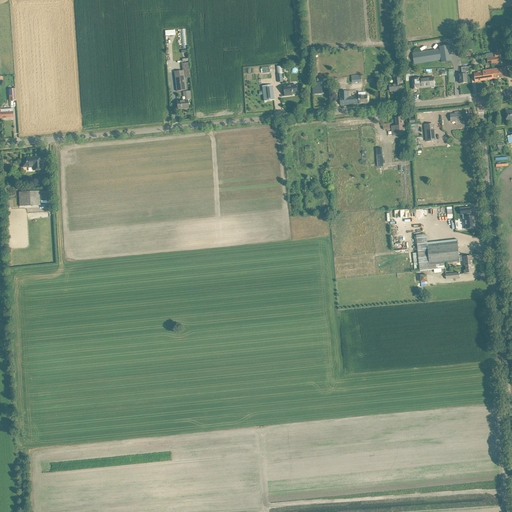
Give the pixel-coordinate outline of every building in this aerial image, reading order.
[(439,49),(412,53),(414,64),(441,60),(442,63),(452,61),(449,45),(439,47),(439,49)] [(490,58),(487,59),(488,64),(500,62),(499,57),(500,57),(499,52),(498,52),(494,53),(495,58),(490,58)] [(468,72),(468,67),(462,68),(462,75),(460,75),(460,83),(467,83),(466,72),(468,72)] [(506,67),(501,68),(493,69),(494,79),(508,77),(506,67)] [(486,80),(494,79),(493,69),(484,71),(486,80)] [(183,71),(175,72),(177,91),(185,90),(183,71)] [(486,80),(484,71),(481,71),(482,72),(474,74),(475,82),(486,80)] [(352,83),(362,82),(361,75),(351,76),(352,83)] [(389,85),(390,86),(390,91),(401,90),(400,84),(400,83),(400,78),(394,78),(394,85),(389,85)] [(434,83),(434,78),(422,79),(422,83),(416,83),(416,80),(412,81),(413,89),(417,89),(417,87),(431,86),(431,83),(434,83)] [(312,84),(312,95),(323,95),(323,84),(312,84)] [(265,101),(276,100),(274,85),(263,86),(265,101)] [(297,94),(296,85),(284,86),(285,96),(290,96),(290,95),(297,94)] [(186,101),(177,101),(177,109),(188,108),(188,100),(191,99),(190,91),(186,91),(186,101)] [(351,91),(349,91),(340,91),(340,105),(368,103),(368,95),(351,97),(351,91)] [(1,108),(0,108),(1,113),(1,118),(13,118),(13,109),(8,109),(8,110),(1,110),(1,108)] [(402,128),(401,117),(396,118),(397,126),(392,126),(392,129),(402,128)] [(433,123),(424,124),(426,141),(435,140),(433,123)] [(23,167),(28,167),(28,168),(33,167),(33,171),(42,170),(41,157),(35,157),(35,158),(32,158),(26,158),(27,162),(22,162),(23,167)] [(44,193),(44,191),(19,192),(20,206),(40,205),(40,201),(42,201),(42,193),(44,193)] [(474,214),(474,206),(462,206),(462,215),(474,214)] [(460,261),(457,239),(427,243),(426,234),(416,235),(420,271),(447,268),(446,263),(460,261)] [(460,256),(459,256),(460,261),(464,261),(465,266),(466,266),(472,265),(471,256),(464,257),(460,257),(460,256)] [(473,265),(472,265),(466,266),(466,270),(464,270),(464,274),(474,273),(473,265)]
